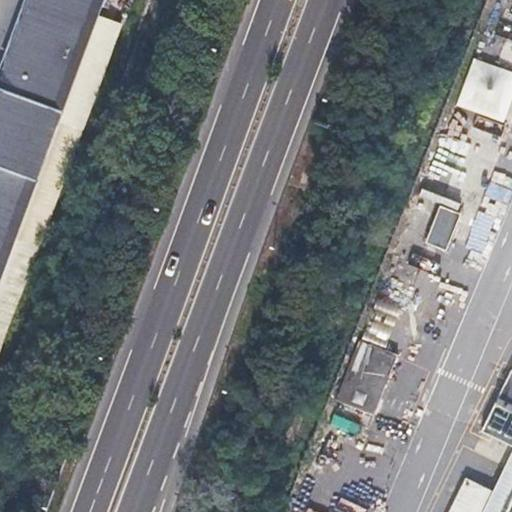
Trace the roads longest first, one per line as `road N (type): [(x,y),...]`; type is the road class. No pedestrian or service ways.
road 1 (motorway): [(136,511),(326,0)]
road 2 (motorway): [(276,0),(88,511)]
